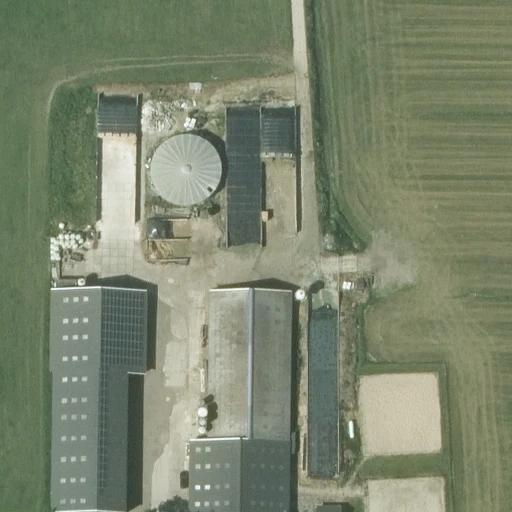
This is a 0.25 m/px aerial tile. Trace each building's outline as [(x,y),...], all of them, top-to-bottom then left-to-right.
[(226,122),(260,123),(259,171),(288,172),(287,176),(294,176),(295,119),(263,118),(263,117),(226,116),(226,122)] [(151,164),(150,174),(152,185),(157,194),(165,202),(175,207),(185,208),(196,207),(206,202),(214,195),(219,185),(221,175),(220,164),(216,154),(209,146),(201,140),(191,137),(180,137),(170,140),(161,146),(155,154),(151,164)] [(148,240),(188,239),(187,220),(147,221),(148,240)] [(124,511),(126,376),(141,376),(142,294),(54,293),(53,373),(50,511),(124,511)] [(187,511),(288,511),(291,294),(208,295),(205,442),(188,443),(187,511)]
